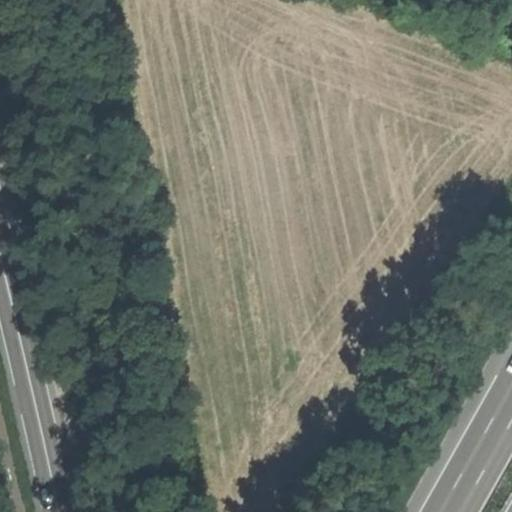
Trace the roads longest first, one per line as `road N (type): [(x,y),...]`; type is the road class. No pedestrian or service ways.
road 1 (track): [(319,511),(501,234)]
road 2 (secondary): [(60,511),(0,244)]
road 3 (trunk): [(511,405),(453,511)]
